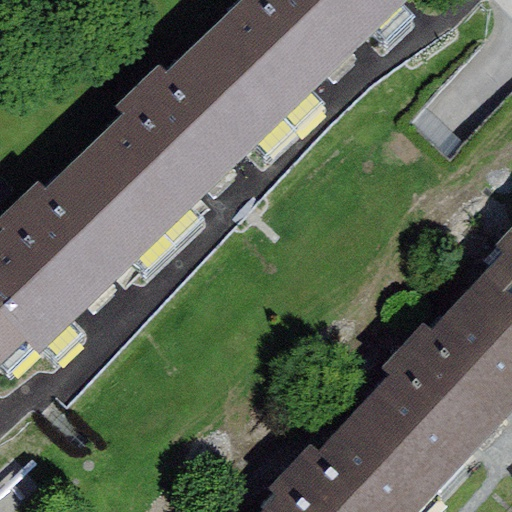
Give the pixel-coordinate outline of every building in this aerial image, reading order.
[(270,0),(218,49),(294,129),(414,16),(399,0),(270,0)] [(172,245),(294,129),(218,49),(96,165),(172,245)] [(47,363),(172,245),(96,165),(0,255),(0,313),(38,353),(47,363)] [(511,275),(480,308),(511,339),(511,275)] [(445,502),(511,433),(511,339),(480,308),(366,425),(445,502)] [(0,313),(0,389),(38,353),(0,313)] [(435,511),(445,502),(366,425),(281,511),(435,511)]
